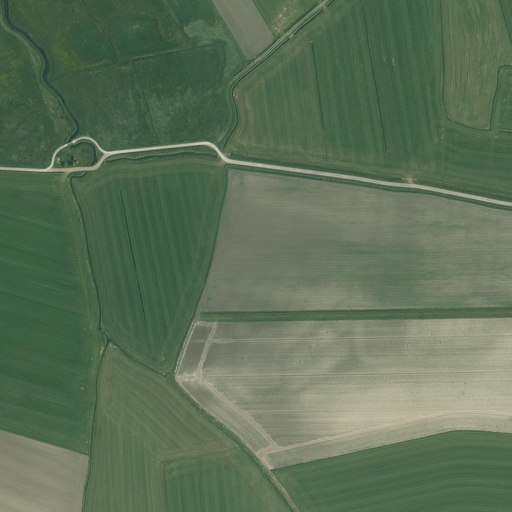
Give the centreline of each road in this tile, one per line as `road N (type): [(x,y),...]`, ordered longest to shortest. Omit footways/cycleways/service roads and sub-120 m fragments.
road 1 (track): [(226,160),(202,270),(165,372)]
road 2 (track): [(165,372),(258,457),(296,511)]
road 3 (track): [(106,330),(97,333),(66,170)]
road 4 (track): [(233,80),(328,0)]
